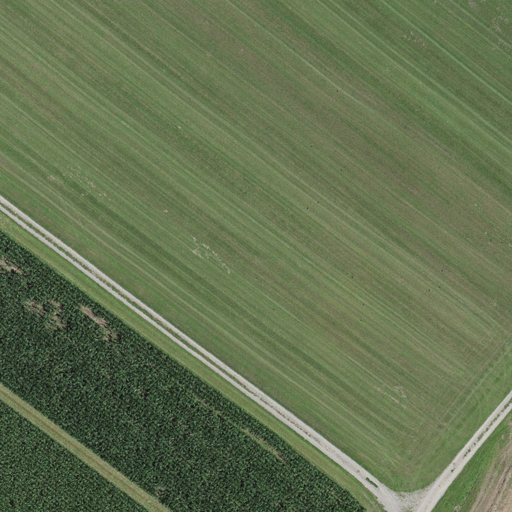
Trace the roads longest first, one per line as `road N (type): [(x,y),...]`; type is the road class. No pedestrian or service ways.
road 1 (track): [(0,173),(422,478)]
road 2 (track): [(511,363),(425,470),(407,511)]
